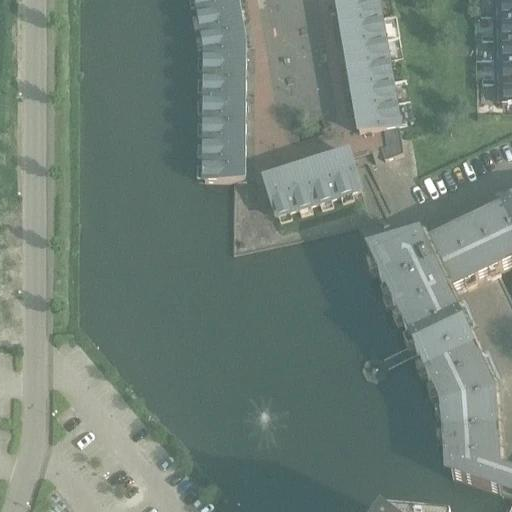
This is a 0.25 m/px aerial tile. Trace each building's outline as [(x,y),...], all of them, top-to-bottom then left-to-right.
[(239,4),(238,0),(196,0),(198,5),(199,11),(239,4)] [(223,0),(237,64),(234,184),(265,184),(287,177),(308,170),(328,164),(350,157),(352,162),(387,150),(384,133),(363,3),(362,0),(223,0)] [(511,0),(496,0),(496,2),(496,21),(501,21),(511,20),(511,0)] [(242,25),(239,4),(199,11),(200,15),(201,26),(202,32),(242,25)] [(496,21),(497,40),(497,43),(501,43),(511,42),(511,20),(501,21),(496,21)] [(205,48),(206,53),(247,50),(242,25),(202,32),(203,37),(205,48)] [(511,42),(501,43),(497,43),(497,45),(497,64),(502,64),(511,63),(511,42)] [(206,75),(246,75),(247,50),(206,53),(206,59),(206,69),(206,75)] [(497,64),(498,84),(498,86),(502,86),(511,85),(511,63),(502,64),(497,64)] [(206,97),(246,97),(246,75),(206,75),(206,81),(206,91),(206,97)] [(498,86),(498,88),(498,106),(503,106),(503,108),(511,107),(511,85),(502,86),(498,86)] [(206,118),(246,119),(246,97),(206,97),(206,102),(206,113),(206,118)] [(205,135),(205,140),(246,140),(246,119),(206,118),(205,124),(205,135)] [(400,131),(384,133),(387,150),(382,152),(386,165),(405,158),(400,131)] [(246,140),(205,140),(205,145),(205,156),(205,162),(246,162),(246,140)] [(328,164),(340,202),(346,201),(356,197),(362,195),(352,162),(350,157),(328,164)] [(246,162),(205,162),(205,168),(205,178),(205,184),(246,185),(246,162)] [(340,202),(328,164),(308,170),(320,209),(325,207),(336,204),(340,202)] [(308,170),(287,177),(299,215),(304,214),(314,211),(320,209),(308,170)] [(299,215),(287,177),(265,184),(270,200),(278,222),(283,220),(293,217),(299,215)] [(384,278),(382,278),(380,280),(400,322),(409,341),(413,350),(424,374),(443,413),(447,463),(451,463),(452,480),(503,497),(504,497),(503,487),(497,399),(474,350),(471,344),(469,345),(461,328),(456,319),(447,300),(511,269),(511,208),(507,211),(425,250),(422,246),(422,245),(378,266),(384,278)]
